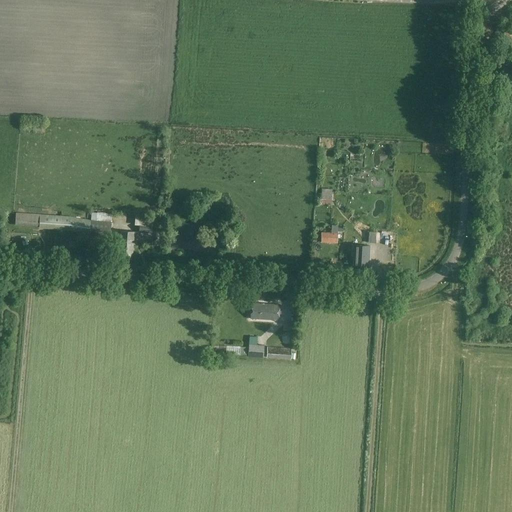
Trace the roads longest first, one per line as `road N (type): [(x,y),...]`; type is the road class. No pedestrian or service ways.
road 1 (unclassified): [(507,0),(487,14),(473,50),(460,242),(426,283),(379,289),(0,270)]
road 2 (track): [(31,272),(9,511)]
road 3 (track): [(379,289),(367,511)]
